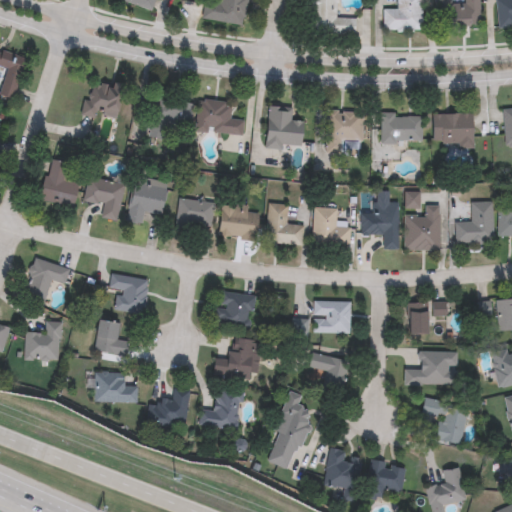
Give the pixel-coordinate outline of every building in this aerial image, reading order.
[(40,200),(48,160),(64,163),(61,180),(77,183),(72,207),(40,200)] [(124,184),(117,221),(100,218),(102,206),(82,202),(87,177),(124,184)] [(125,222),(133,179),(166,186),(160,216),(143,213),(141,225),(125,222)] [(403,208),(403,192),(419,192),(419,208),(403,208)] [(175,225),(177,200),(212,202),(210,228),(175,225)] [(454,222),(470,222),(469,203),(492,202),(492,242),(454,243),(454,222)] [(359,236),(359,213),(375,213),(376,203),(398,203),(397,249),(381,248),(381,236),(359,236)] [(248,206),(247,213),(258,214),(256,240),(217,238),(219,204),(248,206)] [(285,224),(303,226),(301,246),(264,243),(267,204),(287,205),(285,224)] [(439,206),(439,251),(402,251),(402,216),(423,216),(423,206),(439,206)] [(336,209),(336,223),(348,224),(348,246),(311,246),(312,208),(336,209)] [(511,214),(511,236),(496,236),(496,210),(511,210),(511,214)] [(33,258),(68,270),(63,286),(50,281),(42,303),(20,296),(33,258)] [(108,288),(110,274),(147,279),(142,315),(113,311),(116,289),(108,288)] [(253,296),(248,330),(214,325),(219,292),(253,296)] [(511,299),(511,330),(496,331),(495,300),(511,299)] [(348,333),(312,333),(312,302),(348,302),(348,333)] [(426,303),(426,335),(406,335),(406,303),(426,303)] [(431,303),(444,303),(444,316),(431,316),(431,303)] [(307,319),(306,339),(290,339),(290,319),(307,319)] [(123,355),(93,351),(97,320),(118,323),(116,336),(126,338),(123,355)] [(60,323),(58,361),(23,360),(24,333),(44,333),(44,322),(60,323)] [(0,324),(8,327),(1,352),(0,351),(0,324)] [(228,360),(230,338),(260,341),(255,380),(212,375),(213,358),(228,360)] [(511,385),(496,388),(490,353),(511,349),(511,385)] [(403,385),(403,370),(416,370),(416,351),(455,352),(455,386),(403,385)] [(308,368),(311,353),(347,361),(340,394),(320,389),(324,372),(308,368)] [(136,403),(92,403),(92,373),(122,373),(122,386),(136,386),(136,403)] [(184,431),(144,427),(146,405),(156,406),(157,399),(170,400),(171,388),(188,390),(184,431)] [(239,391),(237,429),(197,427),(198,410),(213,411),(214,390),(239,391)] [(266,463),(282,417),(279,416),(287,392),(299,396),(296,405),(310,411),(289,471),(266,463)] [(502,397),(511,395),(511,430),(508,431),(502,397)] [(434,441),(438,418),(420,415),(423,400),(466,407),(460,445),(434,441)] [(321,485),(328,449),(347,452),(346,455),(360,458),(351,503),(341,501),(343,489),(321,485)] [(511,487),(499,487),(500,451),(511,451),(511,487)] [(369,461),(404,467),(399,493),(382,490),(380,501),(362,498),(369,461)] [(465,500),(442,505),(443,511),(429,511),(424,487),(443,483),(441,471),(458,468),(465,500)]
